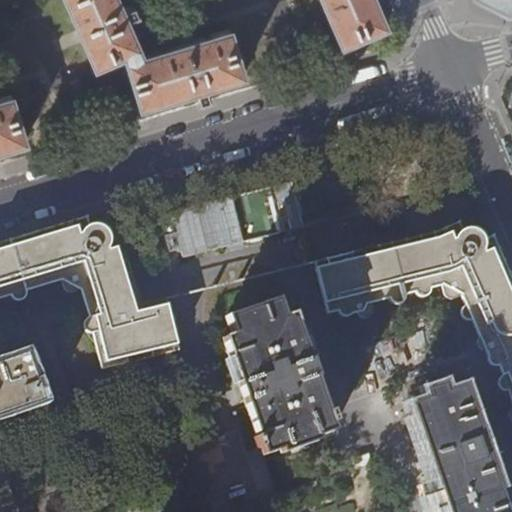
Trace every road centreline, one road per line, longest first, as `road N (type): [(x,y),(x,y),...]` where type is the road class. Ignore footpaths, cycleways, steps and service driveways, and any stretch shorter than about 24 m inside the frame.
road 1 (residential): [(0,205),(452,67)]
road 2 (residential): [(452,67),(511,201)]
